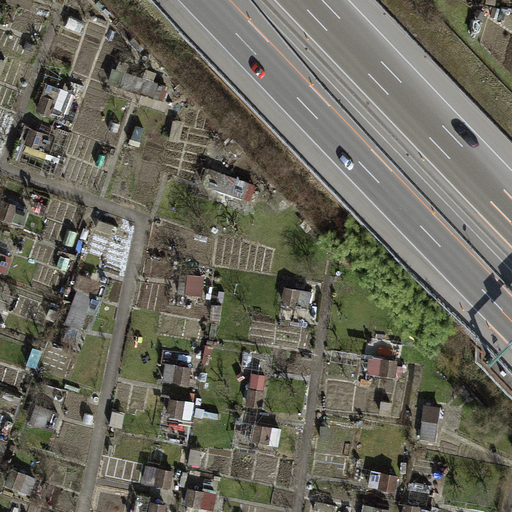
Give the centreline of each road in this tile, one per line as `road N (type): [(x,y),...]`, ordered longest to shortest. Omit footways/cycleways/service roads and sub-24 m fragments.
road 1 (motorway): [(212,0),(511,304)]
road 2 (motorway): [(511,205),(312,0)]
